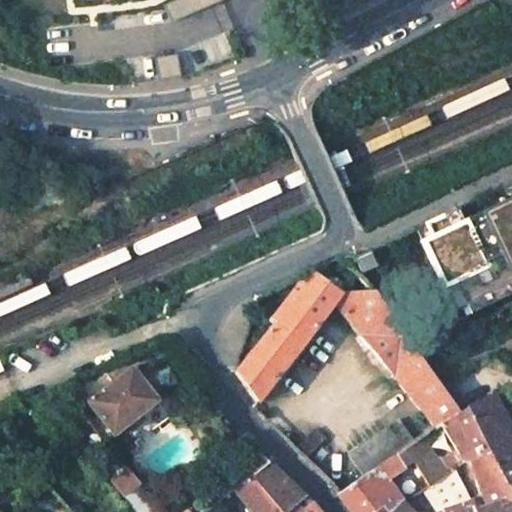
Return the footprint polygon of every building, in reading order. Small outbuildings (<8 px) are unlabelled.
[(223,0),(176,0),(163,6),(171,23),(222,1),(223,0)] [(176,55),(154,58),(157,80),(179,76),(176,55)] [(465,228),(456,209),(415,229),(453,311),(457,318),(508,295),(511,303),(511,202),(510,199),(486,210),(489,216),(465,228)] [(415,229),(405,234),(444,315),(453,311),(415,229)] [(367,252),(352,258),(359,273),(373,266),(367,252)] [(405,344),(372,294),(356,292),(356,285),(348,286),(349,292),(339,293),(312,272),(234,372),(254,400),(255,402),(333,303),(433,427),(439,423),(441,424),(456,414),(450,407),(405,344)] [(170,336),(148,346),(157,365),(183,353),(173,335),(170,336)] [(129,369),(85,402),(111,435),(124,424),(140,412),(154,401),(129,369)] [(72,381),(58,387),(65,392),(71,401),(74,405),(85,397),(72,381)] [(460,402),(450,407),(456,414),(456,415),(463,411),(482,451),(495,477),(511,470),(511,437),(491,396),(463,409),(460,402)] [(413,441),(405,447),(430,486),(450,472),(447,468),(461,459),(463,463),(467,460),(482,451),(463,411),(456,415),(456,414),(441,424),(439,423),(433,427),(413,441)] [(413,441),(398,419),(347,455),(362,477),(405,447),(413,441)] [(323,440),(313,429),(293,449),(303,459),(323,440)] [(405,447),(362,477),(337,495),(348,511),(370,511),(379,506),(384,511),(391,511),(401,505),(423,491),(435,511),(472,511),(472,510),(470,503),(453,470),(450,472),(430,486),(405,447)] [(245,459),(242,461),(253,474),(267,462),(255,451),(245,459)] [(482,451),(467,460),(483,507),(472,510),(472,511),(511,511),(506,493),(495,477),(482,451)] [(242,461),(214,484),(224,496),(234,488),(250,475),(253,474),(242,461)] [(253,474),(250,475),(279,511),(285,511),(303,497),(267,462),(253,474)] [(29,466),(5,484),(17,499),(35,486),(57,510),(64,504),(29,466)] [(125,469),(111,481),(123,495),(137,483),(125,469)] [(511,470),(495,477),(506,493),(511,511),(511,470)] [(285,511),(279,511),(250,475),(234,488),(252,511),(299,511),(310,504),(303,497),(285,511)] [(435,511),(423,491),(401,505),(391,511),(384,511),(379,506),(370,511),(435,511)]
